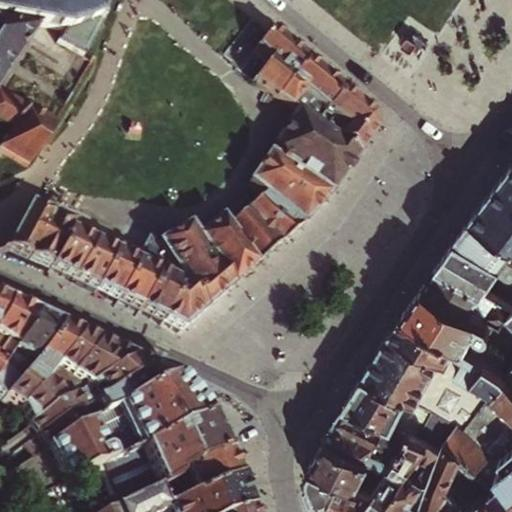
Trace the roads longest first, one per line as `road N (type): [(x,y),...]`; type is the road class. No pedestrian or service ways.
road 1 (residential): [(290,419),(0,273)]
road 2 (residential): [(466,160),(290,419)]
road 3 (residential): [(272,0),(466,160)]
